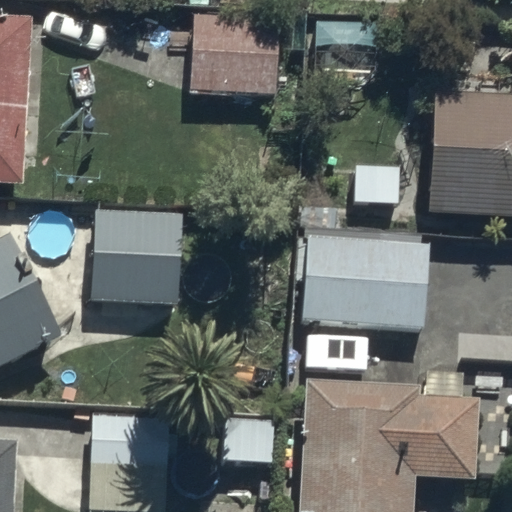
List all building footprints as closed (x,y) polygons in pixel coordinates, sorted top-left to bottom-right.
[(277,24),(191,23),(187,108),(273,112),(277,24)] [(383,31),(313,31),(313,62),(383,62),(383,31)] [(0,202),(23,203),(29,37),(0,35),(0,202)] [(511,112),(433,109),(428,233),(511,236),(511,112)] [(177,228),(92,225),(89,348),(141,350),(142,322),(175,323),(177,228)] [(0,385),(59,354),(5,252),(0,254),(0,385)] [(430,261),(307,252),(304,336),(427,341),(430,261)] [(413,511),(414,495),(474,498),(478,416),(416,413),(417,404),(304,397),(298,511),(413,511)] [(165,511),(167,433),(89,429),(88,511),(165,511)] [(272,478),(274,434),(220,432),(218,477),(272,478)] [(0,511),(14,511),(17,459),(0,458),(0,511)]
